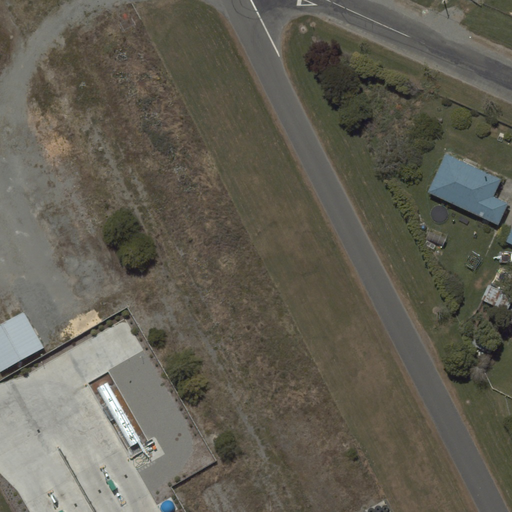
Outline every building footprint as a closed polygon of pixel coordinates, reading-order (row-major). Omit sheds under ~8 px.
[(500,179),(443,155),(425,199),(498,230),(508,208),(491,200),(500,179)] [(511,227),(503,248),(511,251),(511,227)] [(511,304),(511,267),(504,263),(480,302),(504,317),(511,304)] [(0,351),(19,341),(0,306),(0,351)] [(91,484),(63,433),(44,443),(71,494),(91,484)]
